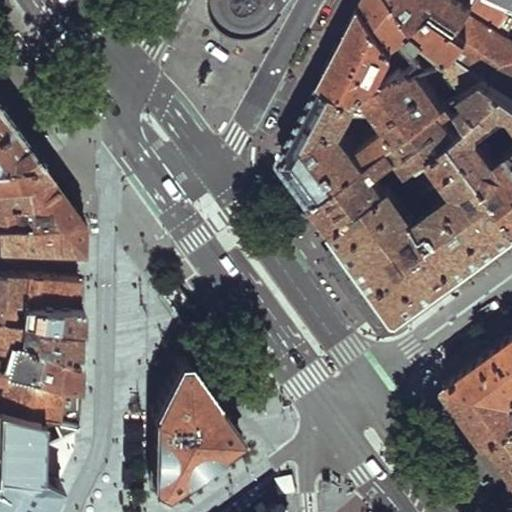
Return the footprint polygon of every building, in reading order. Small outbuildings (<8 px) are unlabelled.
[(255,10),(260,4),(261,0),(229,0),(230,0),(230,6),(232,11),(235,14),(239,16),(245,16),(250,15),(255,10)] [(399,66),(405,63),(417,55),(401,30),(394,35),(365,0),(360,0),(342,35),(321,73),(359,92),(382,77),(377,71),(388,51),(399,66)] [(365,0),(394,35),(401,30),(417,55),(405,63),(408,68),(421,64),(439,57),(456,52),(469,34),(434,7),(414,21),(398,0),(365,0)] [(398,0),(414,21),(434,7),(469,34),(456,52),(485,73),(511,93),(511,37),(508,35),(511,30),(511,11),(495,1),(494,0),(398,0)] [(456,52),(439,57),(461,90),(485,73),(456,52)] [(382,77),(359,92),(321,73),(302,109),(282,145),(282,153),(298,174),(314,196),(436,107),(444,102),(421,64),(408,68),(405,63),(399,66),(382,77)] [(511,93),(485,73),(461,90),(444,102),(436,107),(456,135),(511,213),(511,93)] [(29,139),(0,98),(0,154),(38,151),(29,139)] [(456,135),(436,107),(314,196),(324,211),(334,223),(392,182),(434,151),(456,135)] [(511,229),(511,213),(456,135),(434,151),(459,186),(446,195),(442,192),(434,198),(432,196),(413,210),(392,182),(334,223),(339,231),(345,239),(366,269),(398,313),(459,268),(511,229)] [(47,163),(38,151),(0,154),(0,196),(30,195),(29,172),(51,169),(47,163)] [(0,242),(40,243),(82,243),(84,214),(69,193),(51,169),(29,172),(30,195),(0,196),(0,242)] [(366,269),(345,239),(325,254),(379,326),(398,313),(366,269)] [(6,270),(0,269),(0,313),(21,315),(23,298),(75,300),(77,287),(78,275),(55,272),(25,267),(25,271),(6,270)] [(23,298),(21,315),(24,315),(80,326),(80,311),(81,301),(75,300),(23,298)] [(79,368),(79,354),(19,337),(24,315),(21,315),(0,313),(0,337),(10,341),(5,366),(78,381),(79,368)] [(19,337),(79,354),(80,339),(80,326),(24,315),(19,337)] [(511,328),(469,360),(455,371),(448,376),(447,379),(453,388),(487,435),(511,419),(511,328)] [(0,364),(5,366),(10,341),(0,337),(0,364)] [(165,376),(150,404),(151,406),(168,409),(218,396),(187,353),(177,353),(165,376)] [(78,399),(78,381),(5,366),(0,364),(0,400),(77,420),(78,399)] [(241,426),(218,396),(168,409),(151,406),(151,443),(151,478),(156,481),(161,484),(241,426)] [(76,423),(77,420),(0,400),(0,436),(40,445),(39,438),(76,423)] [(511,470),(511,419),(487,435),(511,470)] [(0,511),(46,511),(61,484),(40,473),(40,452),(40,445),(0,436),(0,511)] [(282,511),(280,508),(274,501),(257,511),(282,511)]
